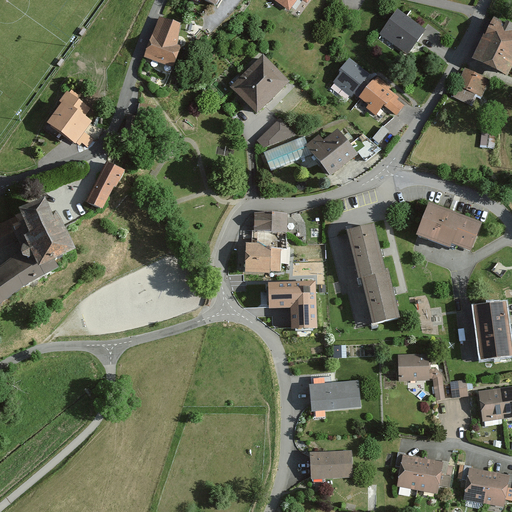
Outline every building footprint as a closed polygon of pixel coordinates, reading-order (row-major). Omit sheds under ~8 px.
[(272,0),(289,12),(297,0),(302,0),(307,3),(308,0),(272,0)] [(424,32),(398,13),(381,36),(407,54),(424,32)] [(145,59),(173,69),(180,50),(173,48),(181,27),(160,19),(145,59)] [(511,28),(494,20),(484,42),(511,54),(511,28)] [(482,41),(472,64),(507,80),(511,68),(511,54),(484,42),(482,41)] [(370,75),(351,60),(333,82),(352,97),(370,75)] [(263,61),(233,90),(258,115),(288,86),(263,61)] [(488,81),(466,70),(457,87),(459,88),(474,95),(480,98),(488,81)] [(377,78),(360,100),(369,107),(366,110),(376,117),(384,107),(396,116),(403,108),(396,102),(398,98),(388,90),(390,88),(377,78)] [(459,88),(454,98),(469,106),(474,95),(459,88)] [(50,125),(76,144),(78,140),(88,147),(93,140),(85,134),(92,125),(84,119),(91,110),(67,93),(60,103),(64,106),(50,125)] [(156,110),(140,106),(138,115),(153,119),(156,110)] [(138,119),(127,117),(124,136),(134,138),(138,119)] [(484,117),(481,148),(494,149),(496,125),(487,124),(488,117),(484,117)] [(296,136),(280,121),(257,143),(263,150),(296,136)] [(320,139),(308,149),(332,177),(357,155),(339,134),(325,145),(320,139)] [(310,157),(303,139),(265,153),(271,171),(310,157)] [(109,166),(87,205),(102,213),(124,175),(109,166)] [(23,253),(0,271),(0,311),(55,276),(51,271),(73,262),(56,220),(51,223),(44,207),(0,228),(0,249),(18,243),(23,253)] [(430,209),(418,241),(449,253),(451,249),(462,221),(430,209)] [(280,252),(286,253),(286,235),(284,235),(285,215),(258,214),(257,235),(251,234),(251,247),(280,248),(280,252)] [(469,256),(480,228),(462,221),(451,249),(469,256)] [(385,275),(373,228),(349,234),(362,281),(363,280),(385,275)] [(247,247),(247,274),(280,274),(280,252),(280,248),(251,247),(247,247)] [(508,270),(498,262),(492,270),(502,277),(508,270)] [(363,280),(374,327),(396,322),(385,276),(385,275),(363,280)] [(316,281),(269,282),(269,308),(291,307),(291,328),(317,328),(316,281)] [(504,309),(476,313),(482,364),(511,360),(504,309)] [(344,347),(334,348),(334,358),(345,358),(344,347)] [(308,353),(293,355),(294,362),(309,359),(308,353)] [(400,358),(400,382),(429,382),(429,380),(428,371),(428,358),(400,358)] [(436,371),(428,371),(429,380),(434,381),(437,401),(445,400),(442,378),(436,371)] [(466,382),(450,384),(452,401),(468,398),(466,382)] [(358,383),(310,388),(313,414),(361,408),(358,383)] [(511,388),(499,390),(503,420),(511,418),(511,388)] [(499,390),(478,393),(482,422),(503,420),(499,390)] [(352,450),(310,452),(311,479),(354,476),(352,450)] [(401,457),(395,489),(434,496),(436,489),(448,491),(450,476),(441,474),(442,465),(401,457)] [(506,479),(467,472),(461,503),(500,510),(502,503),(504,489),(506,479)] [(502,503),(511,503),(511,486),(511,491),(504,489),(502,503)]
